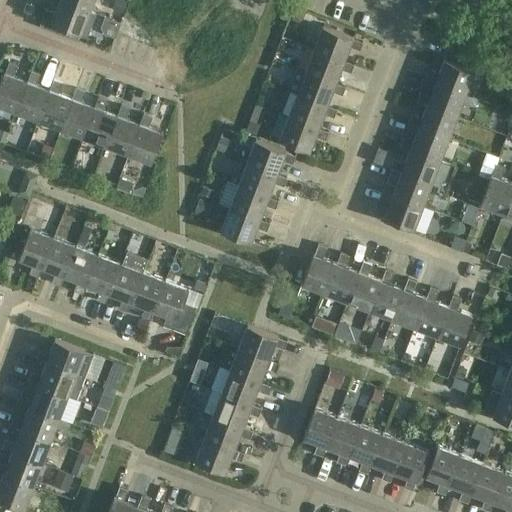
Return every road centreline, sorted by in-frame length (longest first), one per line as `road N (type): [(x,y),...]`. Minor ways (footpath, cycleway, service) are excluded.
road 1 (residential): [(487,274),(336,215),(405,19)]
road 2 (residential): [(0,347),(14,309),(28,305),(151,356)]
road 3 (residential): [(149,84),(0,31)]
road 4 (residential): [(270,468),(320,345)]
road 5 (residential): [(256,504),(137,458)]
